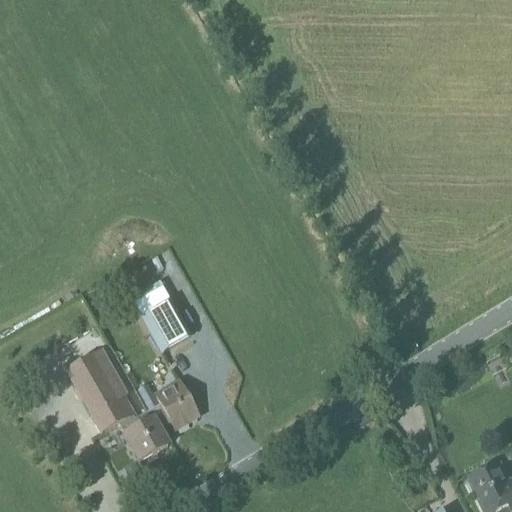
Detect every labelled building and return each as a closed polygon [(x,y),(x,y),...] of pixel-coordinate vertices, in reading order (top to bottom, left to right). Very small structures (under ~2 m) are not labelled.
[(190,340),(162,290),(133,307),(161,356),(190,340)] [(103,354),(98,356),(63,375),(65,378),(100,440),(101,439),(100,438),(132,419),(133,421),(136,420),(125,401),(128,399),(103,354)] [(153,423),(159,433),(171,426),(175,434),(198,421),(178,386),(156,400),(160,408),(147,416),(152,423),(153,423)] [(41,434),(53,426),(37,401),(25,409),(41,434)] [(168,450),(159,433),(153,423),(152,423),(138,431),(133,421),(112,433),(117,442),(123,440),(139,467),(168,450)] [(55,461),(69,454),(56,431),(43,438),(55,461)] [(511,511),(511,490),(500,466),(468,481),(483,511),(511,511)]
